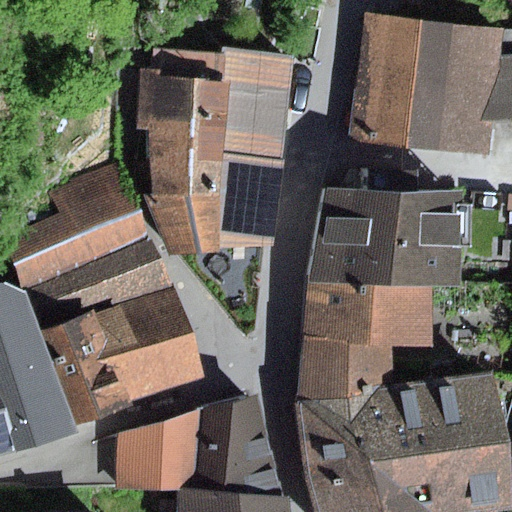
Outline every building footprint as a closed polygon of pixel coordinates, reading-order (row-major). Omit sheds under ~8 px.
[(506,34),(367,14),(352,145),(490,155),(494,121),(498,88),(502,59),(506,34)] [(220,56),(156,50),(153,80),(217,85),(220,56)] [(234,50),(234,84),(233,86),(230,157),(291,162),(304,56),(234,50)] [(511,58),(502,59),(494,121),(511,120),(511,58)] [(217,85),(153,80),(141,79),(140,129),(153,130),(152,153),(230,157),(233,86),(217,85)] [(152,153),(157,196),(149,196),(180,257),(226,254),(230,157),(152,153)] [(291,162),(230,157),(226,254),(283,249),(291,162)] [(33,295),(154,239),(122,162),(49,189),(63,214),(8,236),(33,295)] [(374,192),(332,192),(312,285),(441,287),(466,287),(471,194),(422,193),(422,173),(375,172),(374,192)] [(33,295),(46,332),(179,288),(154,239),(33,295)] [(312,285),(299,408),(397,391),(397,347),(440,348),(441,287),(312,285)] [(0,290),(0,385),(2,386),(19,454),(86,431),(46,332),(33,295),(11,288),(0,290)] [(179,288),(46,332),(86,431),(141,412),(138,401),(214,380),(179,288)] [(397,391),(299,408),(322,511),(504,511),(511,511),(511,463),(498,374),(397,391)] [(0,385),(0,459),(19,454),(2,386),(0,385)] [(204,412),(196,495),(181,495),(180,511),(296,511),(296,500),(288,500),(264,398),(204,412)] [(204,412),(119,436),(116,492),(181,495),(196,495),(204,412)]
